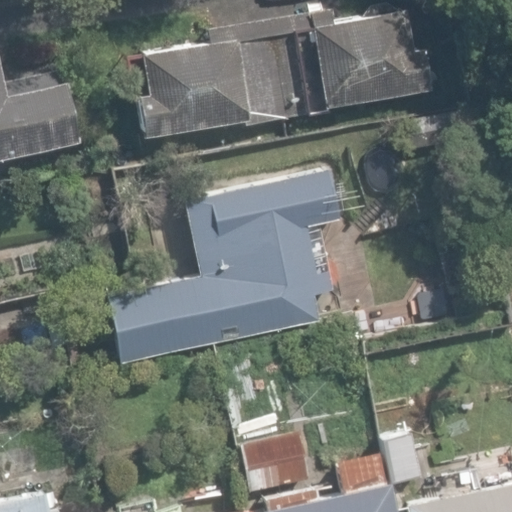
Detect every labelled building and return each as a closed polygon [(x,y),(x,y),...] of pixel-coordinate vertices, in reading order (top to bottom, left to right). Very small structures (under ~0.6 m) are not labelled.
[(402,2),(328,15),(310,18),(324,98),(425,80),(417,39),(409,40),(402,2)] [(202,27),(204,37),(225,33),(240,113),(324,98),(310,18),(328,15),(326,4),(202,27)] [(225,33),(204,37),(123,51),(130,94),(133,94),(140,131),(240,113),(225,33)] [(0,76),(0,152),(73,137),(57,64),(0,76)] [(101,289),(116,358),(314,315),(309,292),(328,288),(321,256),(311,258),(303,224),(334,217),(322,164),(179,195),(195,269),(101,289)] [(235,436),(245,486),(304,474),(294,424),(235,436)] [(376,433),(388,478),(416,471),(405,426),(376,433)] [(393,511),(385,474),(381,475),(375,444),(331,453),(337,485),(330,486),(328,477),(259,492),(261,501),(257,502),(258,511),(393,511)] [(511,511),(511,472),(400,496),(403,511),(511,511)] [(45,511),(41,488),(0,496),(0,511),(45,511)] [(248,511),(247,503),(203,511),(248,511)]
